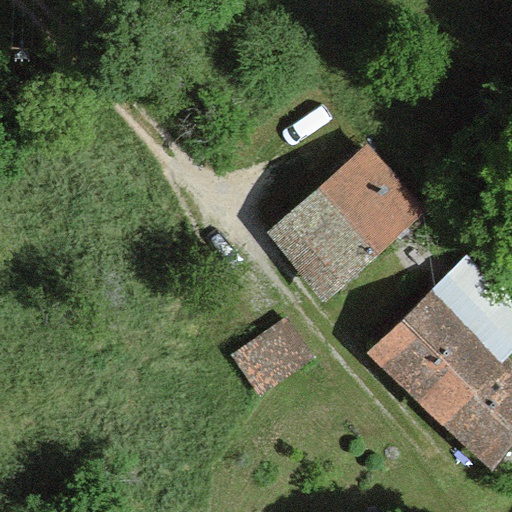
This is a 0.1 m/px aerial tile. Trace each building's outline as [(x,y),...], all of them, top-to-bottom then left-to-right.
[(421,213),(365,150),(282,224),(338,287),(421,213)] [(432,285),(438,292),(504,357),(511,349),(511,301),(467,254),(432,285)] [(381,346),(451,414),(504,357),(438,292),(381,346)] [(314,356),(286,315),(234,351),(262,392),(314,356)] [(451,414),(501,458),(511,443),(511,365),(504,357),(451,414)]
